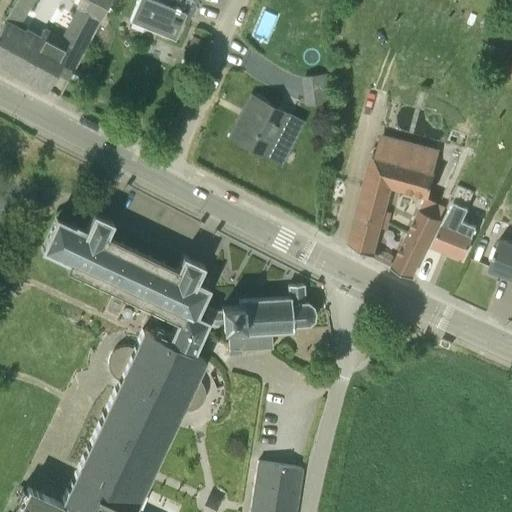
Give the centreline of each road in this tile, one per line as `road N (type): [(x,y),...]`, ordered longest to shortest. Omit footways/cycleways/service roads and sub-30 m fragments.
road 1 (residential): [(307,511),(342,370),(355,273)]
road 2 (tertiary): [(355,273),(164,180)]
road 3 (unclassified): [(164,180),(238,0)]
road 4 (tertiary): [(164,180),(0,94)]
road 5 (tertiary): [(511,345),(355,273)]
